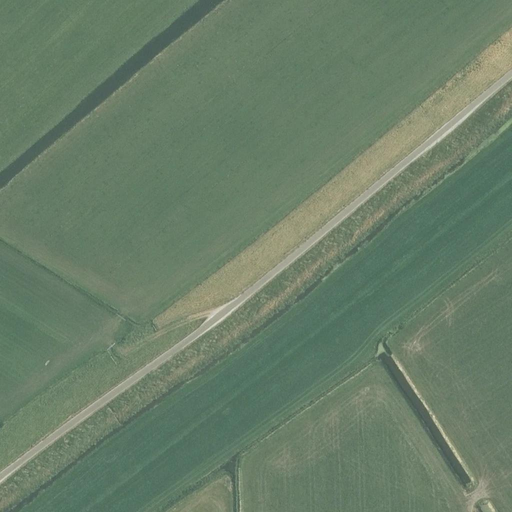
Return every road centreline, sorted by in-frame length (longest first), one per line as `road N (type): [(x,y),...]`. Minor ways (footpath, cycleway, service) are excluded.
road 1 (unclassified): [(0,477),(226,309),(511,73)]
road 2 (track): [(101,339),(114,351),(125,349),(226,309)]
